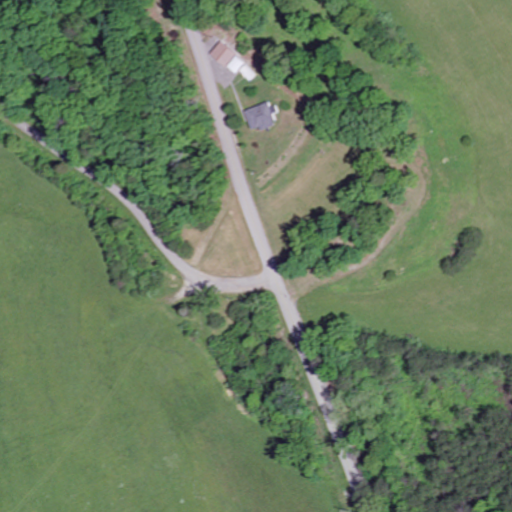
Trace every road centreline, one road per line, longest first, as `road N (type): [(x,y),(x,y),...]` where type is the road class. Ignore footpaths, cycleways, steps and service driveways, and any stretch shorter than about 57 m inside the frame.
road 1 (secondary): [(369,511),(253,220),(185,0)]
road 2 (residential): [(0,107),(113,187),(195,282),(280,291)]
